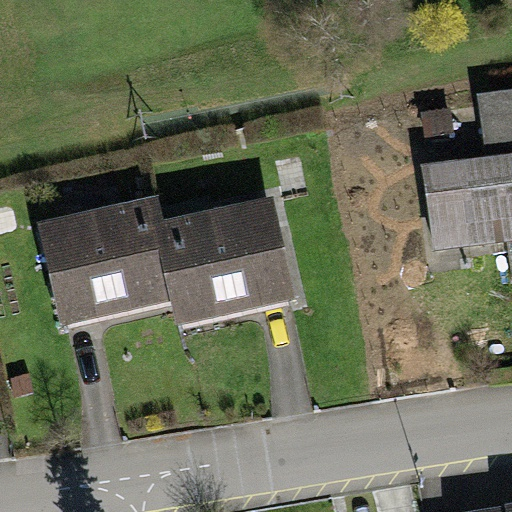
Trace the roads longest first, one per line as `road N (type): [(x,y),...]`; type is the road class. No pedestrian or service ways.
road 1 (residential): [(134,478),(511,420)]
road 2 (residential): [(0,503),(134,478)]
